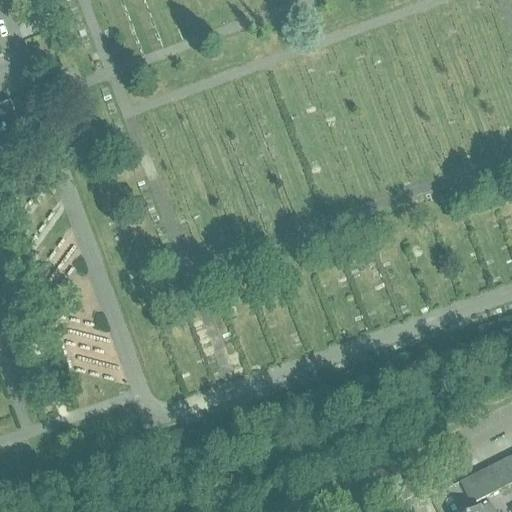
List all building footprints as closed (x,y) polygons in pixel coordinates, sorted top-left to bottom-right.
[(16,102),(0,106),(0,146),(25,140),(16,102)] [(511,479),(503,461),(493,466),(505,489),(511,485),(511,479)] [(493,466),(482,472),(493,495),(505,489),(493,466)] [(482,472),(471,478),(482,501),(493,495),(482,472)] [(482,501),(471,478),(460,483),(472,506),(482,501)]
